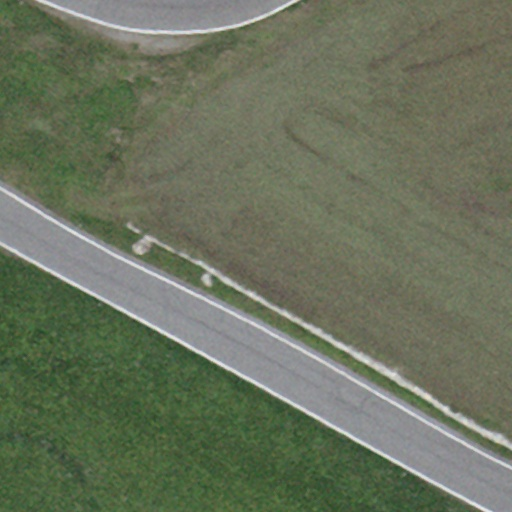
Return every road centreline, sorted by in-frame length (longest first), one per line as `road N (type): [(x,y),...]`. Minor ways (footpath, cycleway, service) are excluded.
road 1 (tertiary): [(0,215),(511,494)]
road 2 (tertiary): [(259,0),(206,12),(109,0)]
